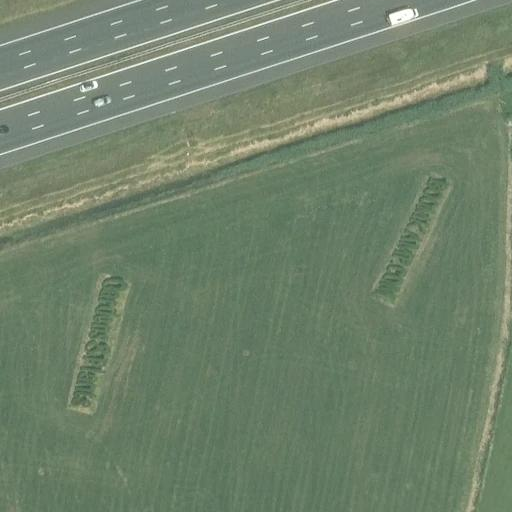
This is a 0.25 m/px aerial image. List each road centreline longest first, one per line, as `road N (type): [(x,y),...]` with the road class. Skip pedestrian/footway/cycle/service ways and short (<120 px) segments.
road 1 (motorway): [(0,133),(408,0)]
road 2 (motorway): [(212,0),(0,69)]
